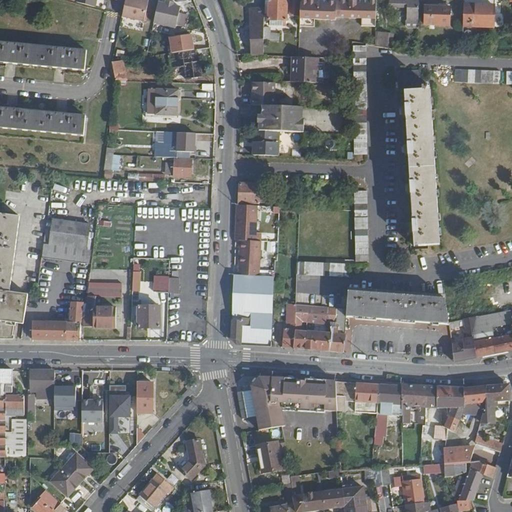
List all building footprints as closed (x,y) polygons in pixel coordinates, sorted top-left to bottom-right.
[(93,9),(94,0),(76,0),(76,3),(93,9)] [(143,25),(148,3),(133,0),(125,0),(121,20),(143,25)] [(417,23),(418,5),(414,5),(414,0),(412,0),(388,0),(388,7),(406,8),(405,23),(417,23)] [(375,30),(375,7),(362,7),(362,4),(355,3),(355,7),(348,7),(348,3),(335,3),(334,5),(319,5),(319,8),(313,8),(313,3),(299,2),(299,4),(298,19),(298,29),(312,29),(312,22),(335,22),(335,20),(362,21),(362,30),(375,30)] [(285,27),(286,4),(267,3),(266,23),(280,24),(280,27),(285,27)] [(298,19),(299,4),(290,4),(289,19),(298,19)] [(182,29),(185,17),(177,15),(179,9),(158,5),(153,26),(174,30),(175,28),(182,29)] [(492,29),(493,8),(462,7),(462,29),(492,29)] [(448,28),(448,10),(426,9),(425,27),(448,28)] [(263,31),(263,13),(248,13),(251,59),(263,59),(263,44),(263,31)] [(191,36),(167,38),(169,54),(193,52),(191,36)] [(386,49),(388,40),(377,37),(375,48),(386,49)] [(0,64),(83,74),(86,52),(0,42),(0,64)] [(367,156),(366,48),(352,48),(352,75),(352,86),(353,156),(367,156)] [(202,81),(199,64),(197,64),(195,52),(168,56),(170,71),(183,69),(185,82),(202,81)] [(317,85),(318,61),(294,60),(294,84),(317,85)] [(127,84),(122,63),(111,65),(115,83),(127,84)] [(502,86),(503,73),(463,72),(463,85),(502,86)] [(352,86),(352,75),(340,74),(340,86),(352,86)] [(446,247),(440,86),(419,80),(419,74),(397,74),(398,95),(404,95),(412,249),(446,247)] [(277,109),(278,97),(273,97),(273,87),(252,87),(252,108),(262,108),(277,109)] [(174,118),(174,102),(177,102),(177,93),(151,92),(150,103),(153,104),(151,116),(174,118)] [(0,128),(82,138),(84,117),(63,115),(63,110),(55,109),(55,114),(13,109),(13,105),(6,104),(5,108),(0,107),(0,128)] [(301,121),(302,110),(277,109),(262,108),(262,119),(259,118),(258,133),(273,134),(304,135),(304,122),(301,121)] [(273,159),(273,134),(258,133),(252,133),(251,158),(273,159)] [(193,154),(194,136),(177,135),(177,153),(166,153),(165,160),(188,161),(188,154),(193,154)] [(186,178),(187,170),(191,170),(191,163),(172,162),(172,170),(169,170),(168,180),(180,180),(180,178),(186,178)] [(257,205),(257,188),(238,187),(238,205),(257,205)] [(368,265),(367,194),(353,194),(353,265),(368,265)] [(255,229),(256,208),(236,208),(235,229),(255,229)] [(23,326),(27,297),(8,295),(18,220),(0,215),(0,340),(12,341),(14,325),(23,326)] [(85,252),(89,227),(52,222),(48,247),(85,252)] [(259,278),(260,243),(240,242),(239,277),(259,278)] [(68,274),(72,252),(42,248),(39,269),(68,274)] [(349,280),(349,268),(297,268),(296,281),(349,280)] [(270,348),(274,279),(259,278),(239,277),(233,276),(231,341),(236,347),(270,348)] [(177,294),(178,280),(168,280),(168,285),(168,294),(177,294)] [(120,299),(120,285),(89,285),(87,299),(120,299)] [(168,294),(168,285),(159,285),(159,299),(168,299),(168,294)] [(81,342),(81,319),(84,296),(77,296),(77,289),(71,289),(70,325),(32,324),(32,341),(81,342)] [(448,328),(443,302),(347,293),(346,311),(345,319),(448,328)] [(115,330),(116,310),(93,309),(94,300),(87,299),(83,328),(91,327),(91,329),(115,330)] [(159,330),(159,309),(137,309),(137,330),(159,330)] [(329,353),(330,336),(326,311),(306,310),(306,316),(306,325),(325,326),(325,336),(305,335),(305,351),(329,353)] [(345,319),(346,311),(326,311),(330,336),(329,353),(342,355),(344,337),(345,319)] [(305,351),(305,335),(300,334),(300,326),(306,326),(306,325),(306,316),(295,316),(295,312),(287,312),(286,325),(294,325),(294,332),(283,331),(282,349),(305,351)] [(511,336),(494,341),(492,334),(495,333),(495,330),(511,326),(511,320),(510,313),(461,322),(462,326),(460,326),(462,335),(462,336),(470,334),(475,360),(511,352),(511,336)] [(475,360),(470,334),(462,336),(462,335),(459,336),(460,341),(449,342),(453,365),(475,360)] [(23,414),(23,395),(6,395),(6,386),(6,370),(0,369),(0,457),(5,457),(5,419),(12,419),(12,414),(23,414)] [(14,386),(14,370),(6,370),(6,386),(14,386)] [(55,387),(55,370),(32,370),(31,390),(55,390),(55,387)] [(338,413),(337,383),(260,377),(254,386),(257,433),(284,428),(286,440),(339,443),(338,413)] [(152,414),(153,384),(138,383),(138,413),(152,414)] [(380,405),(382,386),(337,383),(338,413),(348,414),(348,405),(356,405),(356,414),(378,416),(380,405)] [(76,410),(76,385),(68,384),(68,387),(55,387),(55,390),(54,409),(76,410)] [(510,402),(510,385),(488,387),(489,403),(483,404),(481,418),(480,425),(494,425),(494,408),(497,408),(497,403),(510,402)] [(403,405),(403,388),(382,386),(380,405),(403,405)] [(430,408),(430,387),(403,386),(403,388),(403,405),(403,418),(409,418),(411,407),(418,407),(417,417),(425,417),(426,408),(430,408)] [(466,412),(465,389),(430,387),(430,408),(451,410),(451,413),(456,413),(447,429),(456,429),(462,420),(462,419),(466,412)] [(489,403),(488,387),(465,389),(466,412),(462,419),(481,418),(483,404),(489,403)] [(88,397),(101,398),(101,389),(89,389),(88,397)] [(131,417),(131,397),(110,396),(110,433),(118,433),(118,420),(114,420),(114,417),(131,417)] [(104,423),(104,401),(83,401),(82,423),(104,423)] [(25,457),(26,419),(12,419),(11,457),(25,457)] [(471,464),(475,451),(472,449),(456,449),(465,422),(462,420),(456,429),(447,429),(445,429),(445,443),(444,466),(464,465),(471,464)] [(420,441),(420,427),(420,425),(403,424),(402,434),(402,440),(420,441)] [(445,443),(445,429),(420,427),(420,441),(445,443)] [(268,443),(266,434),(255,436),(256,444),(268,443)] [(501,454),(504,443),(478,436),(476,447),(501,454)] [(191,480),(205,465),(201,439),(188,441),(191,460),(182,470),(191,480)] [(283,471),(279,445),(259,447),(262,474),(283,471)] [(67,494),(91,469),(76,455),(61,471),(57,468),(49,477),(67,494)] [(493,480),(497,469),(483,464),(474,464),(472,471),(483,476),(493,480)] [(464,472),(464,465),(444,466),(444,472),(444,475),(452,474),(464,472)] [(383,486),(381,469),(373,470),(375,487),(383,486)] [(392,485),(390,469),(381,469),(383,486),(392,485)] [(474,501),(483,476),(472,471),(470,471),(460,500),(460,501),(471,501),(474,501)] [(305,511),(325,510),(322,493),(303,495),(299,474),(292,475),(298,509),(298,511),(305,511)] [(167,494),(172,488),(158,475),(135,499),(148,511),(165,493),(167,494)] [(423,503),(419,476),(396,478),(397,487),(404,486),(407,506),(423,503)] [(369,511),(368,498),(364,498),(363,488),(343,490),(345,508),(345,511),(369,511)] [(214,511),(212,498),(216,498),(214,489),(193,492),(195,511),(214,511)] [(345,508),(343,490),(322,493),(325,510),(345,508)] [(63,511),(67,508),(49,491),(42,499),(40,496),(33,504),(42,511),(52,511),(54,511),(55,511),(63,511)] [(472,511),(471,501),(460,501),(461,506),(461,511),(472,511)] [(424,511),(423,503),(407,506),(408,511),(424,511)]
